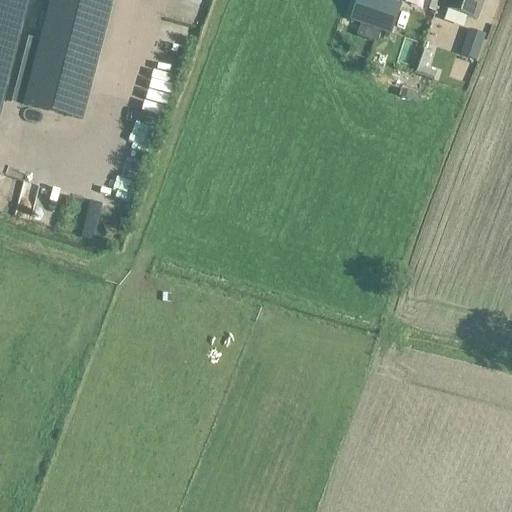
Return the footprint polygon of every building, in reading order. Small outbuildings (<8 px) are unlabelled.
[(0,0),(0,109),(28,3),(15,0),(0,0)] [(110,0),(50,0),(40,42),(30,40),(13,104),(79,121),(110,0)] [(398,0),(356,0),(350,22),(361,25),(357,37),(375,43),(379,31),(390,35),(399,6),(397,5),(398,0)] [(447,0),(444,10),(475,21),(482,0),(447,0)] [(477,61),(484,39),(469,33),(462,56),(477,61)] [(426,69),(431,53),(423,50),(417,67),(424,70),(421,77),(434,82),(437,73),(426,69)]
